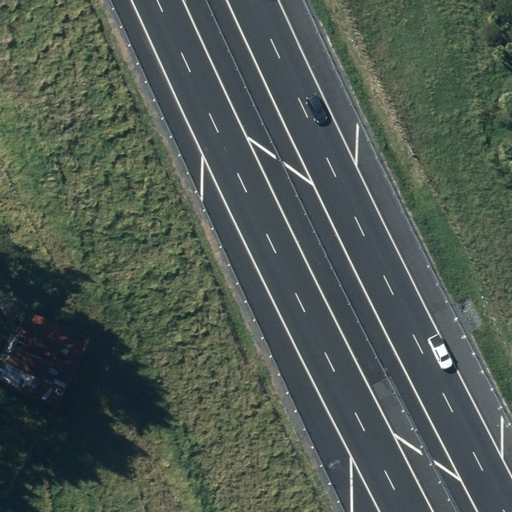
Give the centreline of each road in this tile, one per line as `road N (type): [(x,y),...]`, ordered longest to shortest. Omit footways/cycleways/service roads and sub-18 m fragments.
road 1 (motorway): [(269,0),(451,413),(505,511)]
road 2 (motorway): [(408,511),(175,0)]
